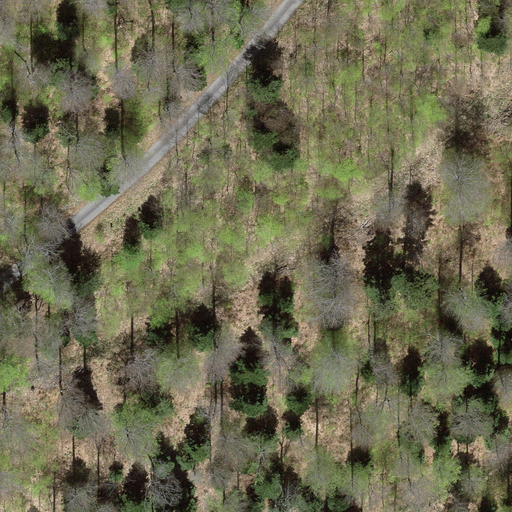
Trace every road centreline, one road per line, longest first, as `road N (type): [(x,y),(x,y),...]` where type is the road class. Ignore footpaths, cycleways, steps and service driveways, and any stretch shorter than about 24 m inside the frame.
road 1 (track): [(511,84),(367,197),(224,289),(0,388)]
road 2 (unclassified): [(291,0),(161,147),(0,284)]
